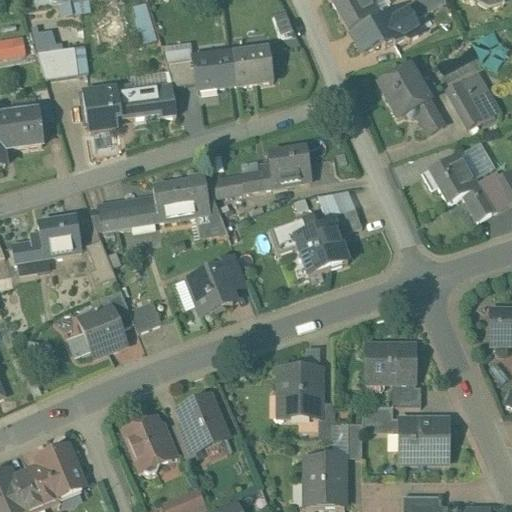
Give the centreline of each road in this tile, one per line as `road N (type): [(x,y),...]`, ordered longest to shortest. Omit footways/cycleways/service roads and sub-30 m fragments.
road 1 (residential): [(79,404),(422,281)]
road 2 (residential): [(0,207),(340,101)]
road 3 (residential): [(511,480),(422,281)]
road 4 (residential): [(340,101),(422,281)]
